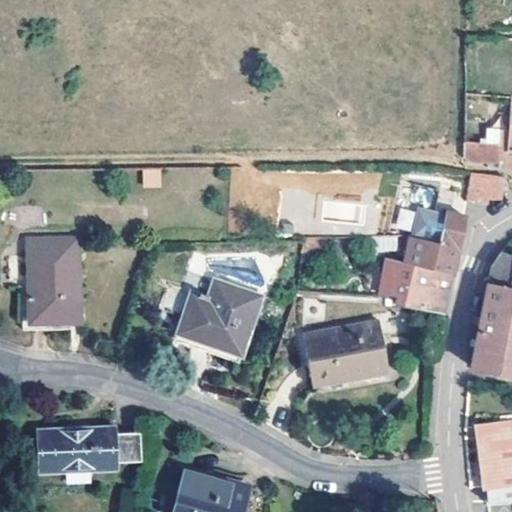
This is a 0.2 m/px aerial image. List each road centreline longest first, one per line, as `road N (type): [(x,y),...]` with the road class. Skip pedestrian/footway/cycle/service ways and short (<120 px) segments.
road 1 (residential): [(0,359),(118,382),(325,472),(452,472)]
road 2 (residential): [(511,215),(490,230),(468,280),(450,410),(452,472)]
